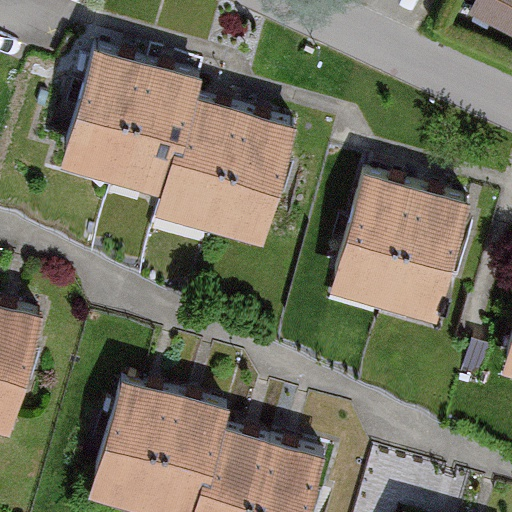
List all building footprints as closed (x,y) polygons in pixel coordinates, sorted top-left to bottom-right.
[(511,0),(475,0),(472,9),(511,21),(511,0)] [(63,166),(162,191),(157,211),(266,239),(297,119),(196,92),(201,72),(95,44),(63,166)] [(474,194),(369,167),(339,285),(444,312),(474,194)] [(0,424),(19,429),(50,309),(0,296),(0,424)] [(95,495),(159,511),(311,511),(328,448),(227,422),(233,401),(126,374),(95,495)]
